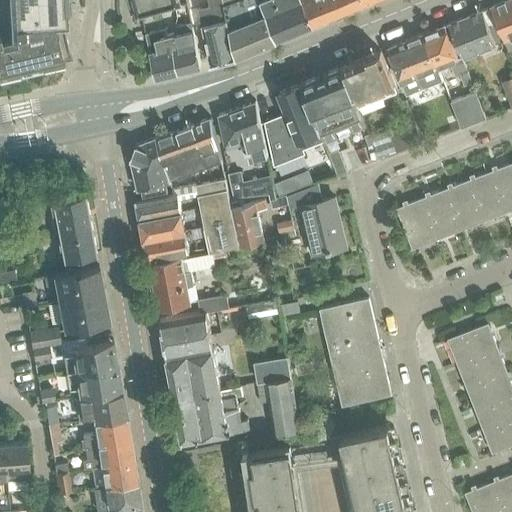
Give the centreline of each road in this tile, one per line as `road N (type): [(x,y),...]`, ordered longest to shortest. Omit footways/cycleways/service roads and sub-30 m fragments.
road 1 (residential): [(95,111),(159,511)]
road 2 (tertiary): [(95,111),(239,79),(429,0)]
road 3 (residential): [(395,311),(364,178),(511,123)]
road 4 (residential): [(442,511),(395,311)]
road 5 (residential): [(5,395),(34,422),(44,511)]
road 6 (residential): [(395,311),(511,269)]
